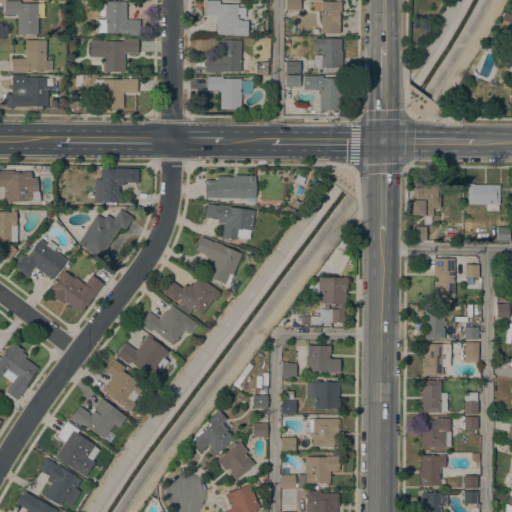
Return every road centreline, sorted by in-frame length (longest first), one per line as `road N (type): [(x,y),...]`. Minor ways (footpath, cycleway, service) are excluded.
road 1 (residential): [(0,465),(158,239),(169,188),(170,0)]
road 2 (secondary): [(378,511),(381,235)]
